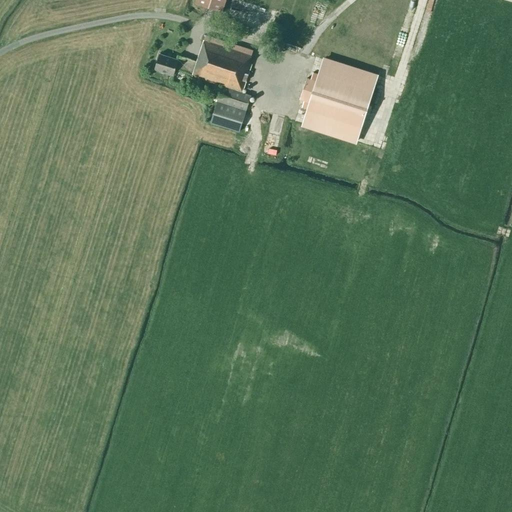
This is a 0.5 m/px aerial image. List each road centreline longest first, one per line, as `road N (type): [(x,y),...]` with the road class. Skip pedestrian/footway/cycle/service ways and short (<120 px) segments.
road 1 (unclassified): [(0,53),(116,18),(184,20)]
road 2 (track): [(184,20),(297,48),(351,0)]
